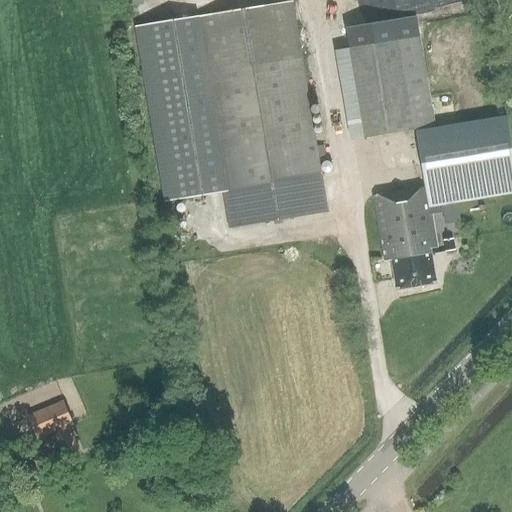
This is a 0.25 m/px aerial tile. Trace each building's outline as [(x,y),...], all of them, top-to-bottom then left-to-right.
[(292,2),(134,28),(163,203),(224,192),(229,228),(327,211),(292,2)] [(431,127),(416,38),(350,49),(365,138),(431,127)] [(511,191),(511,149),(509,133),(419,147),(425,188),(427,188),(431,215),(444,213),(442,203),(511,191)] [(425,188),(373,197),(384,262),(391,261),(396,291),(436,284),(430,249),(437,248),(431,215),(427,188),(425,188)] [(455,250),(453,239),(443,241),(445,252),(455,250)] [(52,434),(66,463),(85,454),(72,425),(74,424),(64,400),(26,417),(37,441),(52,434)]
